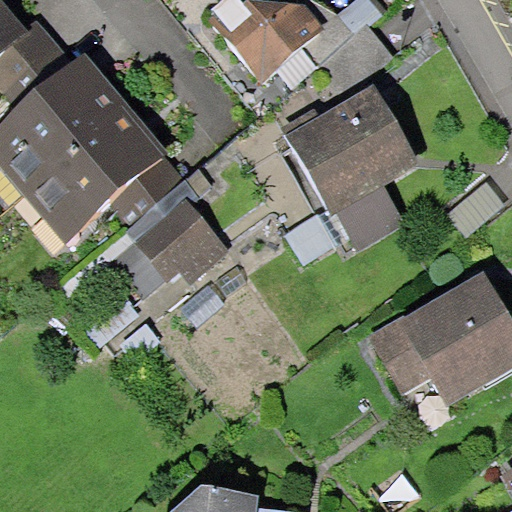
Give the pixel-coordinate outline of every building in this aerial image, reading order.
[(248,5),(210,25),(264,83),(322,32),(302,9),(248,5)] [(0,6),(0,62),(27,40),(0,6)] [(86,60),(0,130),(0,164),(70,249),(173,163),(86,60)] [(381,103),(297,150),(358,259),(409,231),(390,196),(423,178),(381,103)] [(182,212),(140,246),(176,290),(218,256),(182,212)] [(511,331),(486,280),(403,322),(447,408),(511,375),(511,331)] [(261,499),(203,495),(178,511),(274,511),(260,510),(261,499)]
